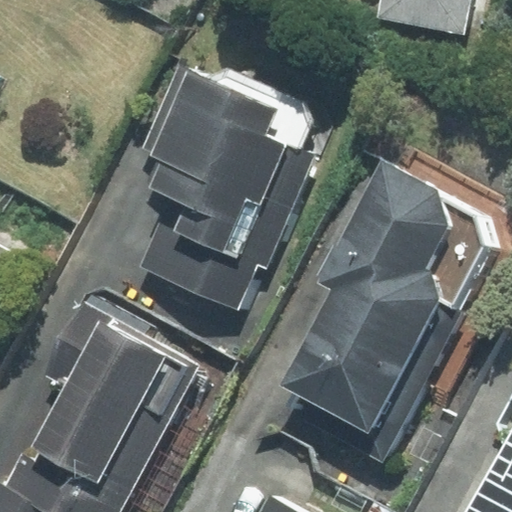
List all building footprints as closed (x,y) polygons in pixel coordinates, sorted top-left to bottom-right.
[(483,0),(392,0),(389,22),(477,37),(483,0)] [(227,90),(182,73),(153,150),(170,157),(159,186),(175,191),(162,225),(173,229),(157,271),(252,307),(269,265),(281,232),(292,203),(321,125),(328,108),(234,73),(227,90)] [(329,398),(317,416),(399,466),(511,279),(511,203),(444,163),(436,176),(412,161),(335,288),(360,303),(309,386),(329,398)] [(194,353),(124,318),(58,450),(128,485),(194,353)] [(138,511),(141,507),(53,460),(44,476),(14,460),(0,487),(0,511),(138,511)] [(312,511),(281,495),(271,511),(312,511)]
